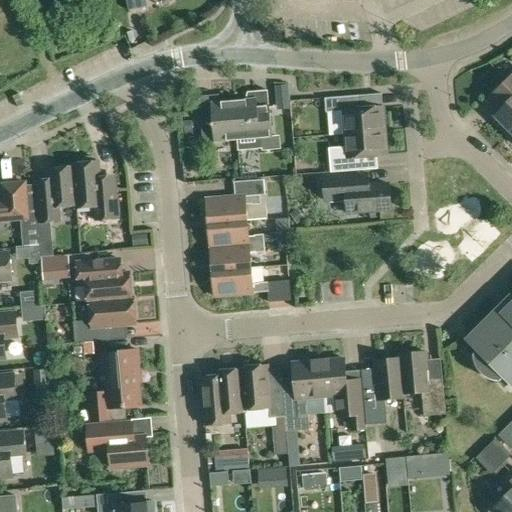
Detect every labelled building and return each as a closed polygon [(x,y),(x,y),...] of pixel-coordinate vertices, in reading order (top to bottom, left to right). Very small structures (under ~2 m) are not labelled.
[(132,10),(147,7),(145,0),(126,0),(128,10),(132,10)] [(471,0),(476,11),(485,8),(481,0),(471,0)] [(508,137),(511,132),(511,76),(488,100),(500,111),(495,115),(498,119),(496,121),(508,136),(507,136),(508,137)] [(288,85),(275,86),(277,110),(290,109),(288,85)] [(346,134),(385,130),(383,107),(362,108),(361,95),(325,98),(327,112),(344,111),(346,134)] [(257,99),(235,101),(238,139),(239,149),(262,147),(261,137),(272,136),(270,106),(258,107),(257,99)] [(213,111),(201,112),(203,130),(204,143),(216,142),(216,141),(238,139),(235,101),(212,103),(213,111)] [(385,130),(346,134),(347,146),(329,148),(331,172),(359,170),(358,157),(387,154),(385,130)] [(115,175),(100,176),(99,162),(96,162),(96,158),(93,156),(85,157),(83,160),(83,163),(73,164),(73,166),(74,166),(77,205),(77,208),(94,207),(95,220),(119,218),(117,193),(115,175)] [(49,169),(50,178),(35,180),(37,198),(39,222),(62,220),(61,207),(77,205),(74,166),(73,166),(49,169)] [(359,174),(324,177),(326,201),(347,199),(348,213),(392,209),(390,184),(369,185),(368,173),(359,174)] [(236,197),(207,199),(209,223),(248,220),(246,205),(261,204),(261,195),(265,195),(264,179),(235,182),(236,197)] [(0,220),(29,219),(26,183),(2,185),(4,202),(0,202),(0,220)] [(248,220),(209,223),(211,247),(265,243),(264,234),(249,235),(248,220)] [(265,243),(211,247),(213,272),(252,268),(250,253),(266,252),(265,243)] [(0,280),(12,279),(9,253),(0,253),(0,280)] [(68,257),(44,259),(45,275),(69,274),(68,257)] [(133,298),(132,298),(130,272),(122,273),(121,259),(78,263),(80,285),(87,284),(89,303),(90,302),(133,298)] [(252,268),(213,272),(215,296),(268,291),(268,302),(280,301),(292,300),(290,280),(253,283),(252,268)] [(310,296),(309,286),(299,286),(300,297),(310,296)] [(90,302),(92,320),(74,322),(76,343),(110,340),(109,326),(136,324),(134,297),(132,298),(133,298),(90,302)] [(511,381),(509,383),(510,385),(511,383),(511,309),(508,314),(503,310),(470,343),(471,345),(473,342),(479,348),(473,354),(474,360),(476,364),(478,368),(481,372),(482,373),(486,376),(490,378),(494,380),(500,381),(506,375),(511,381)] [(4,338),(18,337),(16,313),(0,314),(0,358),(6,358),(4,338)] [(168,327),(168,315),(145,316),(146,329),(168,327)] [(107,409),(141,406),(138,371),(140,371),(139,350),(119,351),(101,353),(104,392),(90,393),(92,422),(108,420),(107,409)] [(426,351),(400,354),(400,357),(401,357),(404,394),(405,394),(422,392),(424,415),(446,414),(443,376),(428,377),(426,351)] [(377,386),(363,387),(364,392),(366,424),(388,423),(386,399),(405,397),(405,394),(404,394),(401,357),(400,357),(375,360),(377,386)] [(345,358),(321,360),(324,396),(337,395),(338,411),(339,416),(349,415),(350,430),(366,428),(366,424),(364,392),(348,394),(345,358)] [(296,398),(284,399),(287,431),(310,429),(307,398),(324,396),(321,360),(293,363),(296,398)] [(267,365),(241,367),(241,369),(245,410),(246,410),(269,407),(270,417),(277,417),(281,454),(290,453),(287,431),(284,399),(283,390),(269,391),(267,365)] [(216,374),(202,375),(204,399),(206,425),(221,424),(231,423),(230,413),(246,412),(246,410),(245,410),(241,369),(215,371),(216,374)] [(14,375),(0,375),(0,418),(6,417),(4,402),(16,401),(14,375)] [(66,397),(65,382),(52,383),(54,398),(66,397)] [(90,450),(104,449),(111,448),(112,467),(148,464),(146,436),(134,437),(133,423),(89,427),(90,450)] [(23,432),(0,434),(0,477),(13,476),(25,475),(23,457),(25,457),(23,432)] [(246,452),(235,453),(236,471),(247,470),(246,452)] [(417,455),(406,456),(407,464),(418,463),(417,455)] [(406,456),(394,457),(395,465),(407,464),(406,456)] [(361,467),(349,468),(350,475),(362,474),(361,467)] [(377,485),(385,485),(384,473),(376,473),(377,485)] [(511,511),(511,477),(506,484),(511,490),(495,506),(493,509),(492,510),(494,511),(511,511)] [(97,495),(98,511),(155,511),(155,502),(128,504),(127,492),(97,495)] [(0,511),(16,511),(15,496),(0,496),(0,511)]
